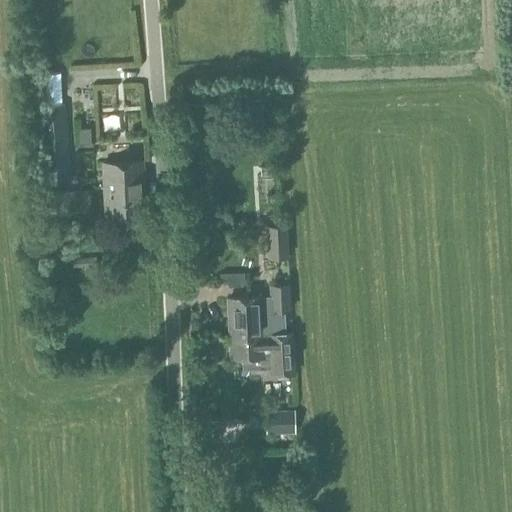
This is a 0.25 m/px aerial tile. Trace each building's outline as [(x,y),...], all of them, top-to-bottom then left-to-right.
[(122,98),(139,95),(137,79),(120,81),(122,98)] [(46,182),(71,180),(64,103),(41,103),(46,182)] [(105,218),(146,216),(143,161),(102,163),(105,218)] [(50,220),(90,218),(89,192),(49,194),(50,220)] [(286,225),(267,225),(268,245),(268,254),(268,255),(287,254),(286,225)] [(97,257),(73,257),(74,267),(97,266),(97,257)] [(263,327),(263,328),(291,326),(290,283),(271,284),(272,296),(228,298),(229,329),(263,327)] [(263,327),(229,329),(231,357),(264,355),(264,352),(272,351),(273,373),(296,371),(294,326),(291,326),(263,328),(263,327)] [(207,422),(245,424),(246,403),(208,401),(207,422)] [(269,432),(296,432),(296,410),(269,410),(269,432)]
